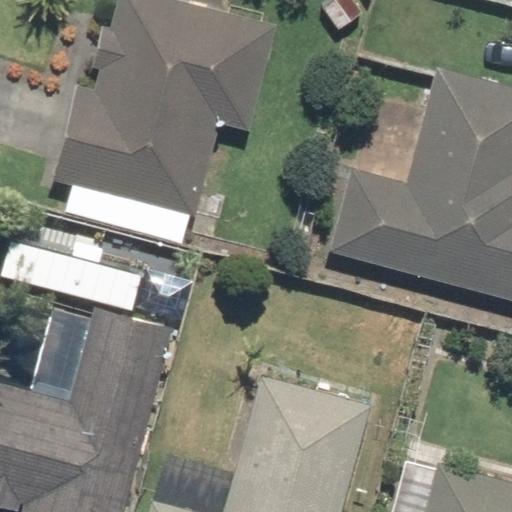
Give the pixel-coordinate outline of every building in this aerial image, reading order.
[(228,190),(194,182),(211,114),(245,123),(270,20),(188,0),(109,0),(86,94),(73,91),(52,177),(72,182),(64,215),(180,243),(186,218),(220,226),(228,190)] [(339,169),(318,247),(511,300),(511,83),(431,62),(397,185),(339,169)] [(119,511),(164,330),(77,309),(54,405),(0,391),(0,508),(12,511),(119,511)] [(340,511),(365,404),(252,378),(220,511),(185,511),(146,503),(144,511),(340,511)] [(511,511),(511,480),(434,461),(421,511),(511,511)]
